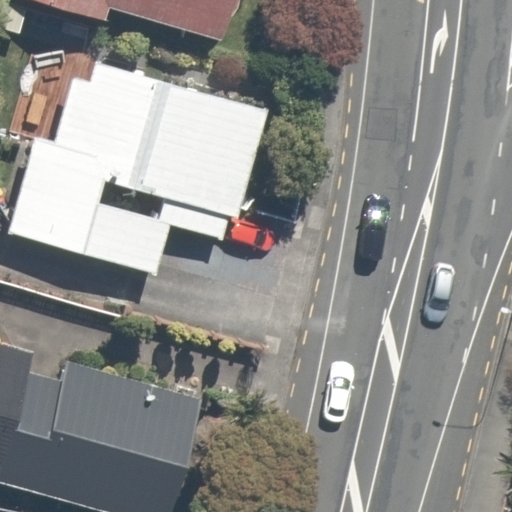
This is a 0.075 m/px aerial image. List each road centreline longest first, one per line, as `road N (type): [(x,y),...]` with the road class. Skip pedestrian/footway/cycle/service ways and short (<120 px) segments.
road 1 (secondary): [(355,511),(413,249)]
road 2 (secondary): [(413,249),(445,0)]
road 3 (secondary): [(511,128),(413,249)]
